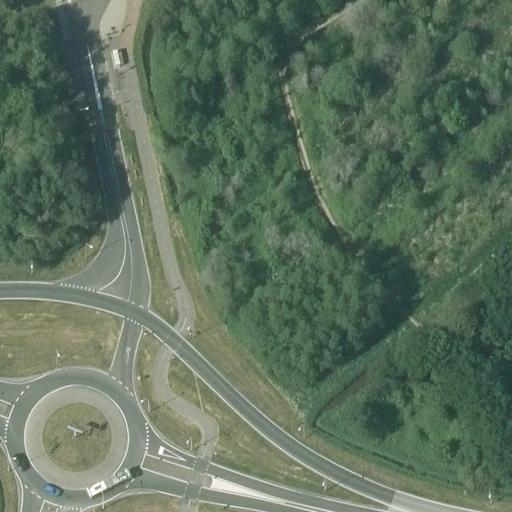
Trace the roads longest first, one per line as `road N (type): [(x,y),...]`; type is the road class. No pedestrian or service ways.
road 1 (primary): [(123,477),(291,506)]
road 2 (primary): [(291,506),(136,443)]
road 3 (primary): [(136,443),(124,401),(91,379),(49,383),(27,401)]
